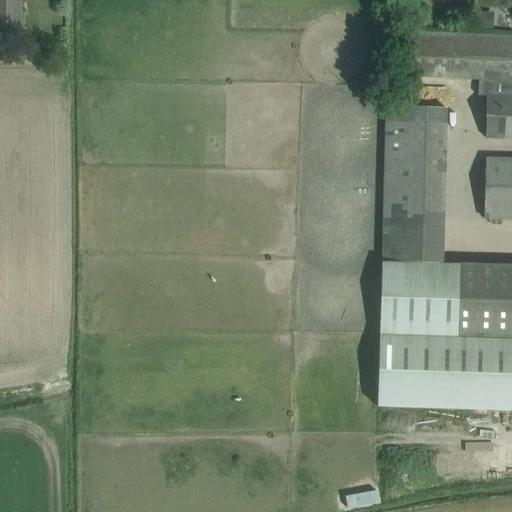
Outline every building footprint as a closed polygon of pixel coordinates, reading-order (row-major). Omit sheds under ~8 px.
[(0,0),(0,35),(20,35),(20,0),(0,0)] [(475,11),(474,27),(490,28),(491,12),(475,11)] [(486,141),(511,141),(511,37),(415,33),(413,77),(479,80),(478,96),(488,97),(486,141)] [(377,408),(511,411),(511,266),(442,264),(447,109),(385,107),(377,408)] [(511,221),(511,159),(485,159),(483,220),(511,221)]
